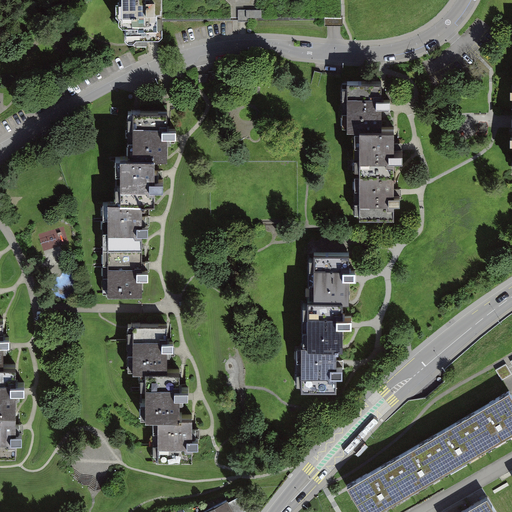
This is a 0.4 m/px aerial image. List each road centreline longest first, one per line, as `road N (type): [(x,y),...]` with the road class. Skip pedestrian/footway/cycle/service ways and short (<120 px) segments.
road 1 (residential): [(464,0),(440,29),(408,47),(318,54),(241,44),(176,62),(117,85),(0,152)]
road 2 (tertiary): [(511,297),(388,395),(281,511)]
